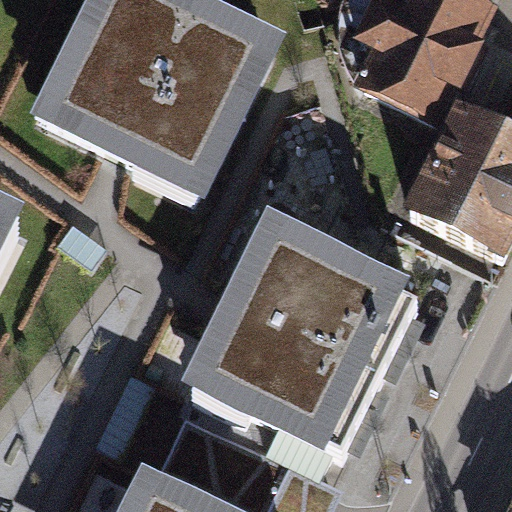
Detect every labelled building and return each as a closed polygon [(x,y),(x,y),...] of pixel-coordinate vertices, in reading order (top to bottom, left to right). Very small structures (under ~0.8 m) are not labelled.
[(199,205),(270,61),(145,0),(110,0),(47,130),(199,205)] [(359,97),(442,136),(498,20),(456,0),(408,0),(400,18),(382,9),(361,51),(378,59),(359,97)] [(411,226),(500,268),(511,241),(511,145),(460,121),(411,226)] [(199,397),(319,456),(394,304),(274,246),(199,397)] [(143,511),(172,511),(150,501),(143,511)]
